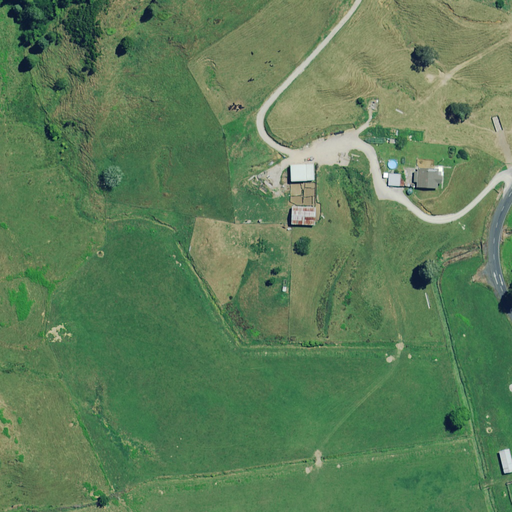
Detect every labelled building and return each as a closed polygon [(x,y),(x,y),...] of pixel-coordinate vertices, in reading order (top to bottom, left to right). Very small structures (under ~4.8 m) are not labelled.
[(498,116),(492,118),(496,132),(502,130),(498,116)] [(315,181),(315,165),(291,166),(292,182),(315,181)] [(436,168),(436,170),(418,169),(418,172),(415,172),(414,183),(417,183),(417,188),(442,189),(442,168),(436,168)] [(406,179),(400,179),(400,175),(389,174),(389,173),(384,173),(383,178),(389,179),(389,186),(400,186),(408,187),(409,181),(406,180),(406,179)] [(315,208),(292,207),(291,225),(314,226),(315,208)] [(511,472),(511,464),(508,450),(499,452),(504,474),(511,472)]
